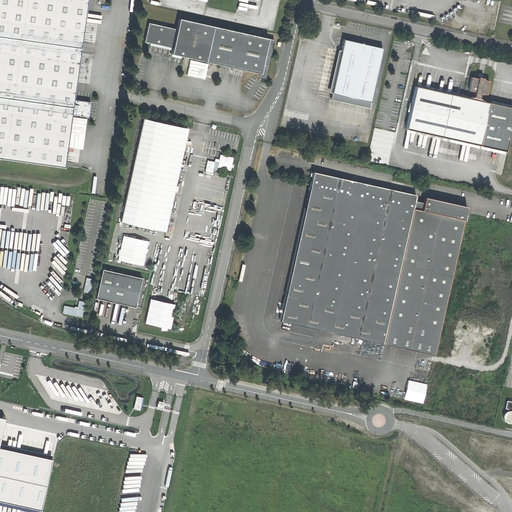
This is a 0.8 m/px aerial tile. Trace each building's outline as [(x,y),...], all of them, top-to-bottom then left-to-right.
[(0,0),(0,155),(64,165),(72,108),(86,0),(0,0)] [(259,74),(266,76),(274,39),(179,18),(177,29),(149,22),(145,41),(173,47),(171,53),(206,61),(260,73),(259,74)] [(332,93),(371,101),(382,47),(360,42),(343,39),(332,93)] [(188,70),(187,74),(200,77),(207,77),(202,76),(202,71),(197,70),(194,70),(195,67),(197,67),(196,61),(190,60),(190,70),(188,70)] [(468,96),(416,85),(406,129),(480,145),(489,101),(484,100),(482,99),(480,97),(481,92),(486,94),(489,80),(481,78),(472,76),(469,89),(475,91),(474,96),(473,96),(472,97),(468,96)] [(184,146),(188,128),(144,118),(122,221),(166,231),(184,146)] [(218,167),(231,169),(233,156),(221,154),(218,167)] [(467,205),(425,196),(424,202),(415,200),(416,194),(314,171),(311,183),(281,320),(434,354),(467,205)] [(143,265),(148,240),(122,235),(117,259),(143,265)] [(136,307),(142,277),(102,269),(96,298),(117,303),(136,307)] [(176,303),(151,298),(146,323),(171,328),(176,303)] [(63,313),(84,317),(87,301),(79,300),(78,308),(65,305),(63,313)] [(136,395),(133,407),(140,409),(143,397),(136,395)] [(511,411),(509,410),(506,411),(504,413),(503,416),(504,419),(505,421),(508,423),(511,422),(511,421),(511,411)] [(0,505),(31,511),(39,511),(52,455),(0,443),(0,434),(4,418),(0,417),(0,505)]
